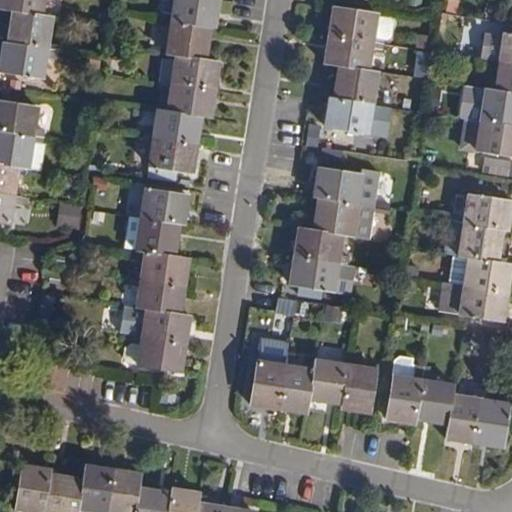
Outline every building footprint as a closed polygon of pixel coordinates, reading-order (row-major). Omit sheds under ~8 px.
[(0,0),(0,13),(18,17),(43,21),(45,0),(0,0)] [(180,0),(174,0),(170,27),(205,33),(214,34),(218,6),(180,0)] [(334,16),(329,45),(373,52),(385,54),(385,48),(390,45),(393,30),(389,25),(334,16)] [(18,17),(12,49),(47,55),(52,22),(43,21),(18,17)] [(199,66),(205,33),(170,27),(165,60),(175,62),(199,66)] [(499,72),(511,73),(511,45),(504,44),(499,72)] [(325,72),(345,76),(368,79),(373,52),(329,45),(325,72)] [(0,75),(42,83),(47,55),(12,49),(4,48),(0,73),(0,75)] [(175,62),(170,90),(214,97),(219,69),(199,66),(175,62)] [(511,73),(499,72),(494,100),(511,102),(511,73)] [(378,81),(368,79),(345,76),(339,108),(373,114),(378,81)] [(214,97),(170,90),(165,118),(200,124),(209,125),(214,97)] [(480,131),(511,136),(511,102),(494,100),(485,98),(480,131)] [(0,136),(32,141),(37,114),(0,107),(0,136)] [(368,142),(373,114),(339,108),(330,107),(326,135),(368,142)] [(200,124),(165,118),(156,116),(152,144),(195,151),(200,124)] [(511,136),(480,131),(466,129),(462,157),(511,165),(511,136)] [(26,174),(32,141),(0,136),(0,169),(18,173),(26,174)] [(191,179),(195,151),(152,144),(148,173),(191,179)] [(18,173),(0,169),(0,198),(14,201),(18,173)] [(314,207),(324,208),(357,214),(361,185),(319,178),(314,207)] [(139,224),(174,230),(182,232),(187,203),(144,196),(139,224)] [(0,222),(10,224),(14,201),(0,198),(0,222)] [(464,232),(497,238),(505,239),(510,210),(468,204),(465,225),(464,232)] [(324,208),(318,241),(342,245),(352,247),(357,214),(324,208)] [(121,255),(144,259),(168,263),(174,230),(139,224),(126,222),(121,255)] [(464,232),(465,225),(453,223),(452,230),(464,232)] [(463,240),(464,232),(452,230),(451,237),(463,240)] [(491,270),(497,238),(464,232),(463,240),(459,265),(468,266),(491,270)] [(295,266),(337,273),(342,245),(318,241),(299,238),(295,266)] [(187,267),(168,263),(144,259),(141,279),(131,278),(129,285),(183,294),(187,267)] [(468,266),(459,265),(452,264),(447,291),(452,292),(463,294),(468,266)] [(332,301),(337,273),(295,266),(291,295),(332,301)] [(491,270),(468,266),(463,294),(505,301),(510,273),(491,270)] [(135,316),(145,318),(178,323),(183,294),(129,285),(128,293),(139,295),(135,316)] [(462,302),(463,294),(452,292),(451,300),(462,302)] [(501,330),(505,301),(463,294),(462,302),(458,323),(501,330)] [(279,312),(302,313),(302,299),(279,297),(279,312)] [(130,343),(184,352),(189,325),(178,323),(145,318),(142,336),(132,335),(130,343)] [(180,380),(184,352),(130,343),(129,350),(140,352),(137,368),(136,373),(180,380)] [(137,368),(140,352),(129,350),(123,354),(122,361),(126,366),(137,368)] [(415,435),(417,425),(422,392),(424,380),(412,378),(413,371),(401,369),(396,372),(386,430),(415,435)] [(316,370),(314,380),(311,403),(343,408),(348,376),(316,370)] [(279,419),(286,375),(257,371),(250,415),(279,419)] [(308,424),(311,403),(314,380),(286,375),(279,419),(308,424)] [(348,376),(343,408),(341,419),(370,424),(377,381),(348,376)] [(450,430),(453,408),(455,398),(422,392),(417,425),(450,430)] [(453,408),(450,430),(447,451),(474,456),(480,413),(453,408)] [(480,413),(474,456),(503,460),(508,417),(480,413)] [(12,511),(43,511),(47,487),(49,478),(20,473),(12,511)] [(75,511),(105,511),(111,478),(82,474),(79,492),(75,511)] [(111,478),(105,511),(134,511),(136,502),(139,483),(111,478)] [(75,511),(79,492),(47,487),(43,511),(75,511)] [(169,499),(168,507),(166,511),(196,511),(198,503),(169,499)] [(166,511),(168,507),(136,502),(134,511),(166,511)]
